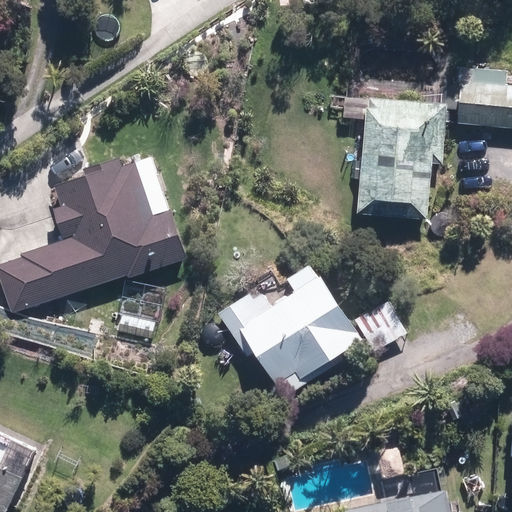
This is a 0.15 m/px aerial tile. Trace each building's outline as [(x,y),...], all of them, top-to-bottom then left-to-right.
[(511,71),(463,67),(457,122),(511,127),(511,71)] [(453,102),(370,96),(362,209),(437,214),(440,160),(449,161),(453,102)] [(0,258),(0,263),(15,310),(191,252),(177,209),(160,214),(138,149),(50,178),(69,236),(0,258)] [(262,282),(222,308),(252,355),(263,348),(293,396),(371,345),(373,349),(404,329),(386,300),(355,320),(319,264),(296,278),(303,290),(277,306),(262,282)] [(0,511),(12,511),(39,454),(20,445),(11,465),(0,460),(0,511)] [(453,511),(447,486),(349,510),(349,511),(453,511)]
